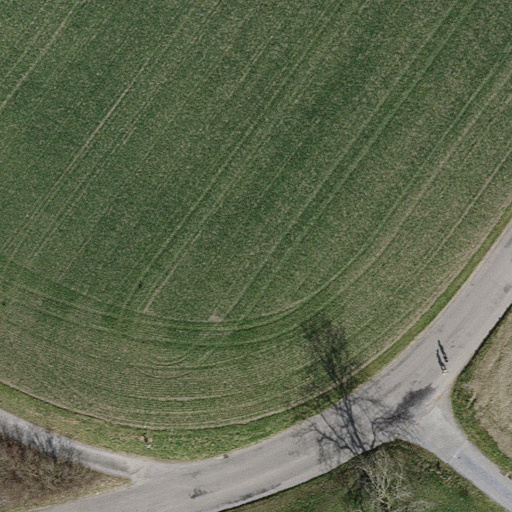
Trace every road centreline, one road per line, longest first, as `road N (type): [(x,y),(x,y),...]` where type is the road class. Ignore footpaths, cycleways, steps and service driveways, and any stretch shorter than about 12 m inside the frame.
road 1 (unclassified): [(511,266),(402,409),(317,452),(135,511)]
road 2 (track): [(0,420),(62,451),(212,488)]
road 3 (track): [(511,499),(402,409)]
